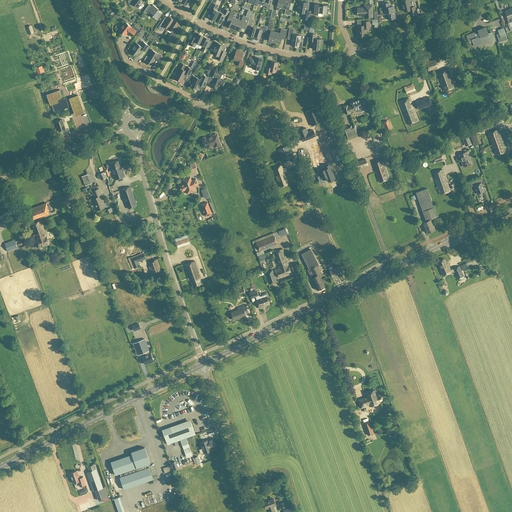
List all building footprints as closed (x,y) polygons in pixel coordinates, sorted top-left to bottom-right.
[(271,0),(265,0),(263,6),(266,7),(266,8),(272,10),(274,2),(271,1),(271,0)] [(282,8),(284,0),(278,0),(276,10),(278,11),(279,7),(282,8)] [(284,0),(282,8),(286,9),(284,15),(290,16),(291,10),(288,9),(290,0),(284,0)] [(411,8),(408,0),(405,0),(401,1),(403,12),(409,11),(410,16),(416,14),(414,7),(411,8)] [(299,1),(297,12),(303,13),(302,18),(309,20),(310,11),(306,11),(308,3),(299,1)] [(215,21),(219,12),(216,10),(218,6),(212,3),(207,13),(211,15),(209,18),(215,21)] [(383,14),(386,13),(387,20),(395,18),(393,6),(389,7),(389,3),(382,4),(382,8),(379,9),(380,16),(384,15),(383,14)] [(313,15),(318,15),(317,16),(322,17),(322,14),(326,15),(327,6),(323,5),(323,7),(319,7),(319,4),(314,4),(313,15)] [(158,8),(158,9),(152,5),(151,7),(148,5),(144,12),(146,14),(148,11),(153,15),(152,17),(157,20),(162,14),(159,12),(160,10),(158,8)] [(364,8),(357,9),(357,12),(357,13),(357,16),(364,15),(364,18),(372,17),(372,5),(364,6),(364,8)] [(219,12),(215,21),(220,23),(222,20),(225,21),(230,11),(224,9),(222,13),(219,12)] [(230,12),(229,13),(226,21),(230,23),(228,27),(234,29),(238,20),(235,18),(236,16),(233,15),(234,13),(230,12)] [(168,29),(174,20),(169,17),(168,19),(165,17),(157,28),(161,31),(164,27),(168,29)] [(238,20),(234,29),(239,32),(241,27),(245,29),(249,18),(245,17),(244,19),(242,18),(241,21),(238,20)] [(253,20),(249,18),(245,29),(249,30),(248,34),(254,36),(257,26),(254,25),(255,23),(252,22),(253,20)] [(174,20),(168,29),(172,32),(169,36),(173,38),(180,27),(178,25),(179,23),(174,20)] [(121,28),(118,31),(125,36),(127,33),(132,37),(136,32),(131,28),(131,27),(124,22),(120,28),(121,28)] [(362,26),(357,26),(358,36),(365,36),(365,29),(370,29),(369,22),(362,22),(362,26)] [(268,23),(267,27),(266,33),(270,34),(268,41),(274,42),(276,32),(271,31),(273,24),(268,23)] [(260,27),(257,26),(254,36),(259,38),(261,32),(265,34),(266,33),(267,27),(260,25),(260,27)] [(474,33),(466,36),(469,43),(473,42),(474,46),(493,39),(491,33),(487,34),(485,28),(478,31),(479,34),(474,35),(474,33)] [(289,29),(288,37),(292,37),(290,46),(296,47),(295,48),(301,49),(302,43),(299,42),(301,36),(292,34),(293,29),(289,29)] [(503,29),(498,31),(500,35),(497,37),(499,42),(507,39),(503,29)] [(280,33),(276,32),(274,42),(280,44),(281,39),(284,40),(286,31),(281,30),(280,33)] [(200,44),(203,37),(198,34),(195,40),(193,38),(189,45),(194,47),(197,42),(200,44)] [(310,34),(309,41),(313,42),(312,49),(319,50),(320,44),(321,44),(321,40),(314,39),(315,34),(310,34)] [(209,39),(203,37),(200,44),(203,46),(200,51),(205,53),(211,41),(208,40),(209,39)] [(130,52),(137,57),(141,50),(144,52),(148,46),(143,42),(140,46),(136,44),(130,52)] [(216,43),(212,54),(217,56),(216,59),(222,62),(226,52),(222,50),(224,46),(216,43)] [(149,54),(145,62),(151,66),(155,60),(159,63),(163,58),(158,55),(158,54),(151,50),(148,54),(149,54)] [(243,53),(236,51),(233,60),(239,62),(238,66),(242,67),(244,61),(240,60),(243,53)] [(252,67),(252,68),(259,71),(263,59),(255,57),(254,60),(249,58),(246,65),(252,67)] [(428,72),(439,69),(436,59),(425,63),(428,72)] [(269,68),(266,67),(265,73),(271,75),(271,72),(275,73),(278,63),(270,61),(269,68)] [(182,64),(174,78),(177,80),(181,82),(185,74),(189,76),(192,70),(182,64)] [(223,73),(220,72),(213,69),(209,77),(213,79),(210,86),(217,89),(218,86),(219,86),(221,87),(222,86),(223,86),(224,83),(224,82),(223,82),(224,81),(221,80),(221,79),(220,79),(223,73)] [(440,72),(440,71),(436,72),(444,92),(453,88),(446,69),(443,70),(443,71),(440,72)] [(194,77),(190,87),(197,90),(199,85),(204,87),(205,85),(208,77),(203,75),(197,78),(194,77)] [(406,93),(414,90),(412,85),(404,88),(406,93)] [(48,95),(51,105),(54,112),(54,111),(67,106),(64,98),(62,99),(59,90),(59,91),(48,95)] [(83,112),(78,97),(70,99),(76,114),(83,112)] [(429,97),(415,102),(418,110),(432,105),(429,97)] [(364,111),(362,107),(363,107),(361,99),(350,103),(350,105),(347,106),(343,107),(346,115),(350,113),(349,113),(357,110),(357,109),(358,113),(364,111)] [(409,99),(399,103),(407,125),(417,121),(409,99)] [(317,123),(322,121),(319,114),(318,114),(316,108),(306,112),(308,117),(308,118),(309,118),(310,120),(309,120),(311,126),(316,124),(315,123),(317,123)] [(497,115),(488,118),(492,127),(500,123),(497,115)] [(61,119),(55,122),(59,132),(65,130),(61,119)] [(486,119),(481,121),(485,130),(490,128),(486,119)] [(332,125),(326,127),(331,141),(337,139),(332,125)] [(351,126),(343,129),(347,140),(358,136),(354,126),(351,127),(351,126)] [(302,140),(302,141),(315,136),(313,131),(307,133),(305,128),(304,129),(298,131),(302,140)] [(459,131),(465,147),(471,144),(465,129),(459,131)] [(498,131),(488,134),(496,156),(505,152),(498,131)] [(511,141),(509,131),(503,133),(508,148),(511,146),(511,141)] [(221,146),(217,134),(202,140),(205,149),(214,146),(215,148),(221,146)] [(328,152),(325,145),(313,149),(316,156),(328,152)] [(288,146),(278,150),(283,163),(293,159),(288,146)] [(383,158),(389,156),(387,149),(381,152),(383,158)] [(429,156),(432,164),(445,160),(443,152),(429,156)] [(459,155),(459,158),(458,158),(459,162),(461,162),(463,167),(471,164),(467,152),(459,155)] [(316,161),(319,168),(331,163),(329,157),(316,161)] [(381,158),(372,162),(379,183),(388,180),(381,158)] [(367,165),(365,159),(355,163),(357,169),(367,165)] [(119,161),(109,164),(115,180),(124,177),(122,171),(125,170),(124,167),(121,168),(119,161)] [(280,165),(272,168),(280,188),(288,185),(280,165)] [(328,182),(335,179),(329,165),(325,167),(326,169),(319,172),(323,180),(326,178),(328,182)] [(432,173),(440,195),(450,192),(446,183),(445,180),(446,180),(442,170),(432,173)] [(90,184),(86,175),(81,177),(85,186),(90,184)] [(484,192),(481,183),(484,182),(482,177),(469,182),(471,187),(474,186),(477,194),(484,192)] [(183,184),(179,186),(181,192),(186,190),(187,194),(195,191),(193,187),(198,186),(195,179),(191,181),(189,180),(188,178),(182,180),(183,184)] [(121,190),(127,209),(136,206),(130,187),(121,190)] [(201,190),(204,199),(210,197),(207,188),(201,190)] [(94,198),(91,200),(95,211),(105,207),(98,189),(92,192),(94,198)] [(201,205),(205,217),(211,214),(207,203),(201,205)] [(46,204),(27,210),(31,221),(34,219),(33,216),(49,211),(50,210),(49,206),(47,206),(46,204)] [(428,221),(423,224),(427,233),(434,230),(430,220),(437,216),(435,212),(432,214),(429,216),(428,215),(425,216),(428,221)] [(35,223),(44,246),(49,244),(41,221),(35,223)] [(44,246),(35,223),(30,225),(37,244),(35,244),(36,248),(38,247),(38,248),(44,246)] [(272,234),(261,238),(255,241),(256,243),(259,251),(277,244),(274,236),(273,237),(272,234)] [(190,244),(187,235),(174,239),(177,248),(190,244)] [(14,240),(4,244),(7,251),(7,252),(17,248),(17,247),(14,240)] [(279,269),(281,276),(290,272),(282,249),(273,253),(279,269)] [(319,265),(314,256),(311,249),(301,254),(304,261),(308,268),(307,268),(308,270),(307,270),(317,291),(325,287),(323,283),(324,282),(322,279),(321,280),(320,278),(322,276),(317,266),(319,265)] [(146,259),(144,253),(130,259),(134,268),(139,266),(138,262),(146,259)] [(157,259),(148,262),(149,266),(152,275),(161,272),(157,259)] [(451,273),(450,269),(447,264),(446,264),(444,259),(437,262),(439,266),(438,267),(442,277),(451,273)] [(460,265),(460,266),(463,272),(468,269),(466,264),(472,261),(470,259),(464,262),(464,263),(460,265)] [(332,266),(332,267),(329,268),(329,269),(330,271),(329,271),(332,277),(340,274),(337,268),(341,266),(338,260),(335,262),(336,264),(332,266)] [(194,261),(184,265),(190,283),(191,283),(193,287),(201,284),(199,280),(201,279),(194,261)] [(459,266),(453,269),(450,270),(452,272),(453,273),(454,272),(457,279),(463,276),(459,266)] [(272,270),(265,273),(268,281),(270,285),(272,285),(277,283),(276,278),(272,270)] [(245,293),(243,287),(236,290),(238,295),(245,293)] [(262,295),(262,296),(259,297),(259,296),(258,296),(257,292),(255,292),(255,291),(249,293),(250,294),(251,299),(256,297),(257,300),(256,300),(259,309),(263,307),(269,305),(267,297),(268,297),(267,293),(262,295)] [(238,311),(231,313),(234,321),(246,316),(245,314),(248,313),(245,305),(237,308),(238,311)] [(145,365),(150,363),(153,362),(152,361),(153,361),(150,354),(149,354),(148,351),(149,351),(145,339),(136,343),(137,346),(134,347),(137,356),(144,353),(145,356),(142,357),(145,365)] [(366,397),(357,401),(360,408),(369,405),(370,407),(379,403),(379,402),(381,401),(382,399),(381,397),(379,397),(377,397),(375,390),(365,394),(366,397)] [(191,422),(171,429),(163,432),(167,445),(180,440),(186,457),(192,455),(185,435),(194,432),(191,422)] [(363,424),(367,436),(373,434),(369,422),(363,424)] [(208,441),(208,440),(200,443),(202,449),(204,454),(211,451),(210,447),(215,446),(212,439),(208,441)] [(146,469),(145,467),(145,465),(150,464),(144,448),(131,452),(132,456),(111,463),(111,462),(110,462),(115,476),(120,474),(121,478),(119,478),(123,490),(152,480),(148,468),(146,469)] [(104,488),(103,488),(96,470),(86,473),(93,492),(95,491),(98,501),(108,498),(104,488)] [(69,474),(73,484),(78,482),(80,487),(85,485),(83,478),(79,479),(77,471),(69,474)] [(124,511),(119,497),(113,499),(117,511),(124,511)] [(273,499),(263,502),(265,509),(267,509),(268,511),(274,511),(273,507),(275,506),(273,499)]
